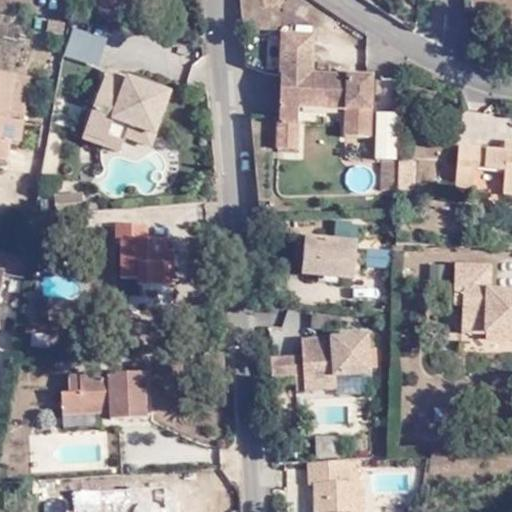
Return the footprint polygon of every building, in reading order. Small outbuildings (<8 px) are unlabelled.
[(74,26),(65,55),(100,66),(109,37),(74,26)] [(274,125),(291,125),(291,112),(341,114),(341,142),(364,142),(364,83),(308,81),(307,42),(278,42),(274,125)] [(119,90),(123,80),(106,73),(79,141),(102,148),(112,127),(150,142),(165,106),(142,98),(119,90)] [(145,89),(123,80),(119,90),(142,98),(145,89)] [(0,140),(0,136),(8,94),(0,92),(0,171),(2,162),(12,163),(16,142),(0,140)] [(24,98),(8,94),(0,136),(0,140),(16,142),(24,98)] [(290,154),(291,125),(274,125),(273,154),(290,154)] [(511,190),(511,146),(511,147),(511,158),(496,157),(452,155),(450,197),(465,197),(467,176),(499,177),(499,190),(511,190)] [(511,158),(511,147),(496,146),(496,157),(511,158)] [(394,196),(394,166),(380,165),(379,196),(393,197),(394,196)] [(410,196),(410,166),(394,166),(394,196),(410,196)] [(499,199),(511,199),(511,190),(499,190),(499,199)] [(85,206),(85,191),(55,192),(56,206),(85,206)] [(171,295),(172,273),(159,273),(160,259),(160,249),(141,249),(141,232),(112,232),(111,249),(117,250),(116,286),(138,285),(138,294),(171,295)] [(356,244),(309,239),(303,274),(351,279),(356,244)] [(0,282),(1,276),(19,280),(23,257),(0,253),(0,282)] [(159,273),(172,273),(172,261),(160,259),(159,273)] [(480,325),(481,337),(482,343),(511,344),(511,295),(484,295),(485,271),(453,270),(450,309),(459,309),(459,322),(480,325)] [(458,337),(481,337),(480,325),(459,322),(458,337)] [(373,331),(303,333),(304,391),(339,391),(339,374),(374,374),(373,331)] [(214,359),(196,359),(195,394),(215,394),(214,359)] [(295,361),(266,360),(267,380),(295,379),(295,361)] [(144,429),(137,385),(81,393),(83,408),(56,413),(60,435),(107,428),(110,435),(144,429)] [(342,456),(341,434),(316,435),(316,456),(342,456)] [(345,484),(344,462),(305,464),(304,486),(313,486),(313,511),(357,511),(356,484),(345,484)] [(174,511),(174,509),(161,511),(157,497),(96,507),(96,511),(174,511)]
